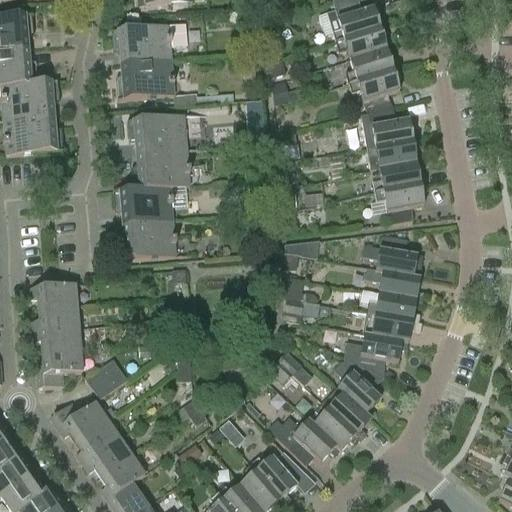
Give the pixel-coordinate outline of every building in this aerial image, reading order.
[(191,0),(137,0),(138,9),(170,6),(170,2),(191,0)] [(331,36),(334,46),(385,31),(382,23),(376,25),(372,11),(360,15),(357,2),(332,8),(334,14),(318,19),(324,38),(331,36)] [(0,20),(0,55),(27,53),(25,32),(31,31),(30,18),(0,20)] [(117,35),(119,69),(170,65),(169,52),(185,50),(183,29),(110,35),(110,36),(117,35)] [(387,38),(385,31),(334,46),(338,56),(345,54),(349,65),(385,53),(381,40),(387,38)] [(0,91),(56,86),(56,85),(30,87),(27,53),(0,55),(0,91)] [(344,78),(347,88),(398,72),(395,64),(389,66),(385,53),(349,65),(352,75),(344,78)] [(173,99),(170,65),(119,69),(122,103),(116,103),(116,104),(173,99)] [(400,80),(398,72),(347,88),(350,98),(358,96),(362,107),(367,118),(391,112),(386,99),(398,95),(394,82),(400,80)] [(0,91),(0,97),(2,125),(53,121),(50,87),(56,86),(0,91)] [(358,120),(364,143),(366,153),(418,144),(416,136),(410,137),(407,123),(395,125),(391,112),(367,118),(358,120)] [(132,126),(135,159),(186,155),(183,120),(126,125),(126,126),(132,126)] [(53,121),(2,125),(5,160),(62,155),(62,154),(55,154),(53,121)] [(282,160),(300,159),(298,137),(281,138),(282,160)] [(419,152),(418,144),(366,153),(367,164),(375,162),(377,173),(415,166),(413,153),(419,152)] [(189,189),(186,155),(135,159),(138,193),(112,195),(112,196),(189,189)] [(371,186),(373,196),(425,187),(424,179),(417,180),(415,166),(377,173),(379,184),(371,186)] [(426,195),(425,187),(373,196),(375,206),(383,205),(385,217),(387,229),(412,224),(410,212),(423,210),(420,196),(426,195)] [(118,196),(121,230),(171,226),(169,192),(189,190),(189,189),(112,196),(112,197),(118,196)] [(171,226),(121,230),(124,264),(117,264),(117,265),(174,260),(171,226)] [(366,273),(419,283),(419,282),(418,282),(422,260),(403,257),(406,245),(381,240),(378,253),(362,250),(362,251),(361,261),(376,264),(374,274),(366,273)] [(281,297),(305,297),(306,258),(281,257),(281,297)] [(416,296),(419,283),(366,273),(364,284),(379,286),(377,297),(421,305),(423,297),(416,296)] [(184,274),(171,275),(171,286),(184,286),(184,274)] [(36,304),(37,315),(76,311),(74,289),(29,293),(30,304),(36,304)] [(367,307),(366,317),(417,326),(419,319),(412,317),(415,305),(421,306),(421,305),(377,297),(362,295),(360,305),(367,307)] [(172,303),(173,325),(186,324),(185,302),(172,303)] [(31,326),(32,337),(78,333),(76,311),(37,315),(38,325),(31,326)] [(362,339),(363,339),(407,347),(410,333),(416,334),(417,326),(366,317),(362,339)] [(186,324),(173,325),(174,336),(187,336),(186,324)] [(39,347),(40,358),(79,354),(78,333),(32,337),(33,347),(39,347)] [(345,358),(344,363),(382,381),(384,365),(397,368),(399,353),(405,354),(407,347),(363,339),(361,350),(345,347),(343,358),(345,358)] [(79,354),(40,358),(41,368),(35,369),(37,393),(62,391),(61,378),(81,377),(79,354)] [(286,356),(276,367),(291,380),(301,370),(286,356)] [(176,363),(177,375),(189,374),(189,362),(176,363)] [(105,368),(112,379),(119,389),(126,384),(112,363),(105,368)] [(344,385),(336,393),(369,423),(370,423),(369,423),(375,417),(370,413),(380,402),(370,394),(382,381),(344,363),(344,364),(341,367),(340,366),(332,374),(344,385)] [(291,380),(276,367),(267,377),(282,391),(291,380)] [(84,382),(91,393),(112,379),(105,368),(84,382)] [(189,374),(177,375),(177,386),(190,386),(189,374)] [(98,403),(119,389),(112,379),(91,393),(98,403)] [(369,423),(336,393),(341,398),(334,406),(328,400),(321,408),(359,444),(365,438),(360,434),(369,423)] [(188,421),(199,414),(192,404),(182,411),(188,421)] [(74,448),(106,425),(93,407),(77,418),(70,408),(49,422),(63,442),(68,439),(74,448)] [(307,424),(307,425),(340,455),(349,445),(354,450),(359,444),(321,408),(314,415),(319,421),(312,429),(307,424)] [(199,414),(188,421),(195,430),(205,423),(199,414)] [(339,456),(340,455),(307,425),(299,433),(288,422),(280,430),(275,425),(267,434),(287,453),(305,470),(313,461),(320,467),(329,456),(334,461),(339,455),(339,456)] [(106,425),(74,448),(80,456),(75,460),(81,469),(119,443),(106,425)] [(218,433),(225,443),(234,436),(229,429),(226,426),(218,433)] [(225,443),(218,433),(207,441),(215,451),(225,443)] [(0,447),(0,474),(24,457),(18,448),(13,452),(7,443),(0,447)] [(119,443),(81,469),(87,478),(93,474),(99,483),(131,461),(119,443)] [(193,450),(185,455),(191,464),(199,458),(193,450)] [(191,464),(185,455),(177,461),(183,469),(191,464)] [(266,455),(249,469),(283,509),(290,504),(285,499),(296,490),(291,483),(301,474),(282,457),(274,464),(266,455)] [(0,474),(0,500),(31,478),(25,469),(30,466),(24,457),(0,474)] [(508,469),(502,481),(511,486),(511,461),(506,459),(502,466),(508,469)] [(131,461),(99,483),(105,492),(100,496),(106,504),(143,478),(131,461)] [(280,511),(283,509),(249,469),(241,476),(246,482),(238,489),(257,511),(270,511),(273,509),(275,511),(280,511)] [(0,500),(0,501),(7,511),(21,511),(49,493),(43,484),(38,487),(31,478),(0,500)] [(146,511),(148,511),(131,488),(144,479),(143,478),(106,504),(111,511),(146,511)] [(511,486),(502,481),(501,482),(502,482),(498,488),(504,491),(498,504),(511,511),(511,486)] [(224,491),(216,497),(228,511),(257,511),(238,489),(230,497),(224,491)] [(49,493),(21,511),(59,511),(66,507),(60,498),(52,504),(46,495),(49,493)] [(228,511),(216,497),(208,504),(214,510),(211,511),(228,511)]
